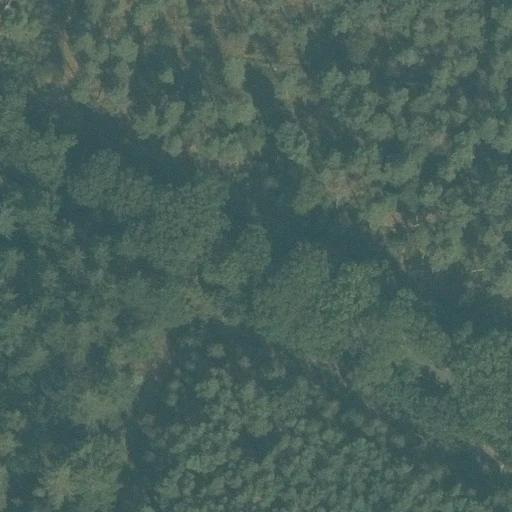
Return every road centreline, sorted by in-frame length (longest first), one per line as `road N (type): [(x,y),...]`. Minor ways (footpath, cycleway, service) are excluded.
road 1 (unclassified): [(511,414),(0,149)]
road 2 (track): [(196,251),(140,383),(99,511)]
